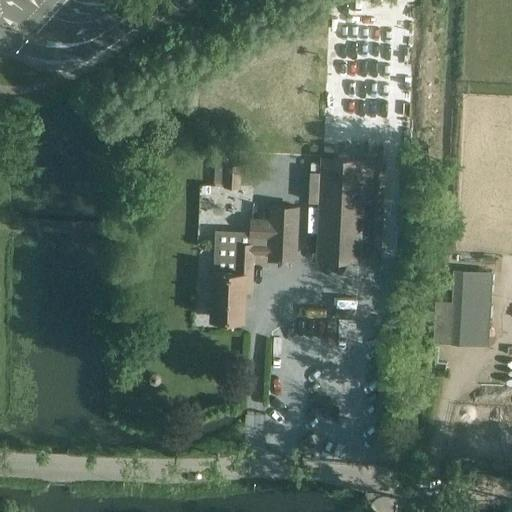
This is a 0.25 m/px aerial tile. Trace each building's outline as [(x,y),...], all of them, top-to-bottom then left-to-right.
[(360,208),(372,209),(380,209),(382,162),(362,161),(362,157),(323,156),(318,256),(358,257),(360,208)] [(223,163),(221,209),(240,210),(241,164),(223,163)] [(212,316),(230,316),(242,317),(243,289),(250,289),(251,251),(269,251),(269,253),(294,255),(296,206),(272,204),(271,219),(251,219),(250,243),(218,242),(217,270),(214,270),(212,316)] [(453,301),(450,340),(487,342),(489,304),(453,301)] [(298,443),(304,451),(317,441),(316,440),(318,438),(314,433),(312,434),(311,434),(298,443)]
